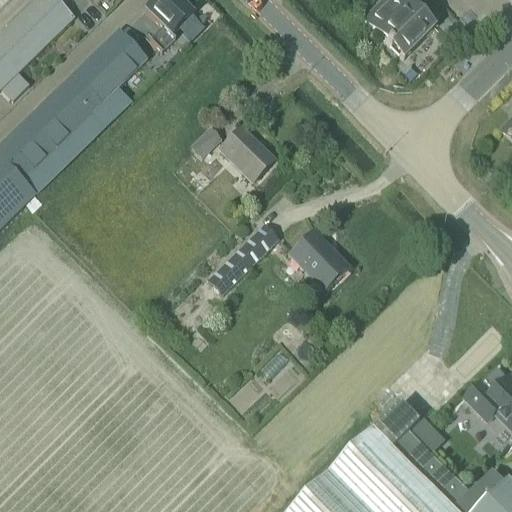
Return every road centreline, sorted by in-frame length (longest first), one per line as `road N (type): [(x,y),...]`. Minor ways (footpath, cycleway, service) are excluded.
road 1 (tertiary): [(413,154),(257,0)]
road 2 (unknown): [(112,0),(0,110)]
road 3 (tertiary): [(511,255),(413,154)]
road 4 (unclassified): [(413,154),(511,54)]
